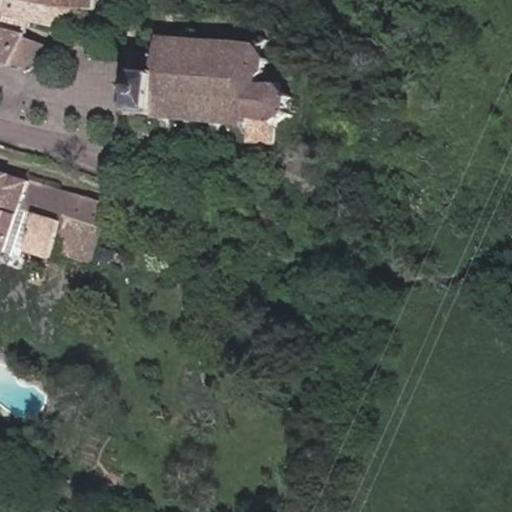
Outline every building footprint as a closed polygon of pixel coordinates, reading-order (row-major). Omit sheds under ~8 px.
[(30,36),(33,24),(55,29),(58,8),(98,11),(98,0),(0,0),(0,66),(13,69),(24,71),(52,50),(28,40),(30,36)] [(284,89),(268,88),(269,79),(272,76),(275,79),(277,77),(273,73),(274,66),(278,63),(276,60),(273,63),(267,55),(276,49),(271,42),(259,51),(232,49),(233,39),(228,39),(227,49),(203,46),(204,37),(199,36),(198,46),(174,44),(165,33),(161,37),(166,43),(163,76),(151,75),(151,73),(140,72),(135,117),(175,120),(174,130),(181,130),(182,115),(197,117),(195,132),(202,132),(203,118),(222,119),(221,134),(228,135),(229,120),(253,123),(251,137),(257,138),(257,144),(281,146),(283,130),(284,130),(284,127),(296,119),(298,122),(302,120),(299,117),(301,105),(305,103),(303,100),(300,101),(287,89),(288,86),(285,86),(284,89)] [(33,71),(59,52),(52,50),(24,71),(33,71)] [(159,70),(161,56),(143,54),(142,68),(159,70)] [(0,174),(0,199),(18,207),(27,182),(0,174)] [(94,264),(114,207),(27,182),(18,207),(0,199),(0,248),(9,252),(9,256),(10,260),(13,263),(16,263),(19,263),(21,261),(23,259),(26,249),(53,258),(55,252),(94,264)]
